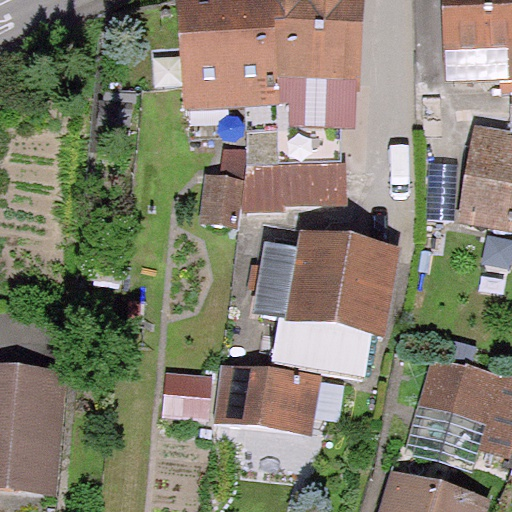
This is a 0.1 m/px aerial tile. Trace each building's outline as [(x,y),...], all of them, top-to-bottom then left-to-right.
[(364,0),(181,0),(185,88),(285,84),(286,103),(366,105),(364,0)] [(511,0),(441,0),(445,66),(511,63),(511,0)] [(511,120),(478,113),(457,203),(511,215),(511,120)] [(224,164),(203,165),(205,220),(245,219),(245,201),(284,200),(284,188),(342,186),(341,146),(275,148),(274,118),(237,119),(238,147),(224,148),(224,164)] [(312,236),(275,229),(261,308),(279,311),(272,354),(322,361),(367,370),(375,324),(383,325),(401,223),(317,208),(312,236)] [(504,361),(440,340),(403,450),(467,471),(480,432),(504,361)] [(66,352),(0,347),(0,480),(58,484),(66,352)] [(322,361),(272,354),(226,348),(223,369),(218,408),(217,419),(312,432),(322,361)] [(511,363),(504,361),(480,432),(511,442),(511,363)] [(223,369),(163,362),(159,402),(218,408),(223,369)] [(467,471),(403,450),(382,511),(493,511),(503,483),(467,471)]
